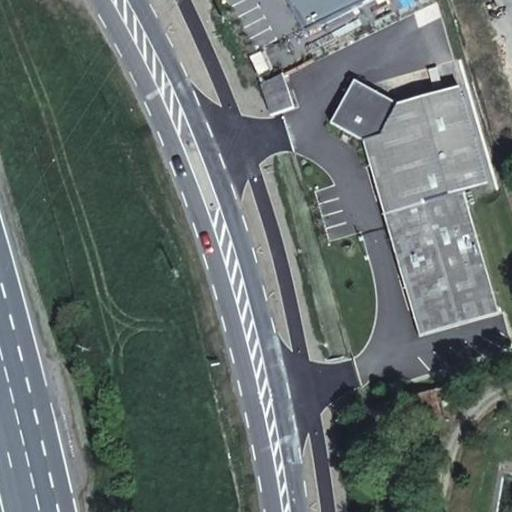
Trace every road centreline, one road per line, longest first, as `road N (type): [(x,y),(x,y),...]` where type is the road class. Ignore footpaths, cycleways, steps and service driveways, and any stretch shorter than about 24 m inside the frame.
road 1 (primary): [(122,0),(235,255),(294,511)]
road 2 (motorway): [(31,511),(0,381)]
